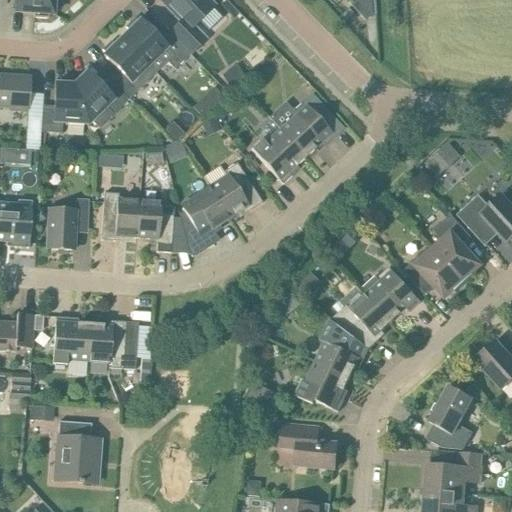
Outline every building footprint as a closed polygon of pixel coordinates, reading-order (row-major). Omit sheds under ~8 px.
[(49,15),(49,11),(54,11),(54,0),(17,0),(16,13),(34,14),(49,15)] [(170,33),(191,55),(206,40),(194,27),(215,6),(209,0),(161,0),(160,1),(181,22),(170,33)] [(373,17),(372,0),(359,0),(352,7),(366,23),(373,17)] [(346,21),(353,15),(348,10),(341,16),(346,21)] [(129,31),(122,38),(157,73),(167,63),(175,70),(191,55),(170,33),(158,21),(157,22),(164,29),(156,37),(140,21),(138,22),(135,19),(126,28),(129,31)] [(104,56),(120,72),(112,80),(130,99),(157,73),(122,38),(115,45),(111,42),(102,50),(106,54),(104,56)] [(244,80),(236,67),(223,76),(231,89),(244,80)] [(87,73),(74,85),(89,126),(92,122),(99,129),(114,115),(130,99),(112,80),(103,89),(87,73)] [(28,110),(30,76),(0,74),(0,104),(10,106),(10,108),(28,110)] [(63,124),(89,126),(74,85),(56,84),(54,107),(42,106),(40,133),(63,134),(63,124)] [(224,99),(214,89),(194,108),(204,118),(224,99)] [(249,97),(242,89),(233,97),(240,104),(249,97)] [(296,116),(281,130),(306,158),(321,144),(325,148),(335,138),(320,121),(304,103),(293,113),(296,116)] [(200,125),(206,139),(220,133),(214,119),(200,125)] [(173,123),(163,133),(174,144),(184,134),(173,123)] [(294,176),(290,172),(306,158),(281,130),(265,145),(262,141),(251,151),(283,186),(294,176)] [(438,179),(461,158),(450,145),(426,165),(438,179)] [(0,156),(0,164),(16,165),(17,150),(0,149),(0,156)] [(110,168),(111,156),(98,156),(97,167),(110,168)] [(227,176),(210,188),(230,219),(248,208),(250,212),(263,204),(237,164),(225,172),(227,176)] [(230,219),(210,188),(183,205),(182,210),(183,212),(179,215),(189,255),(205,245),(207,249),(219,241),(213,231),(230,219)] [(115,242),(116,237),(136,239),(139,201),(118,200),(119,195),(104,194),(101,241),(115,242)] [(479,241),(493,229),(508,246),(511,242),(511,209),(502,198),(490,209),(479,197),(457,217),(479,241)] [(0,240),(14,242),(14,247),(28,248),(32,201),(17,200),(17,204),(0,203),(0,240)] [(74,251),(75,226),(88,226),(89,201),(76,200),(75,211),(49,210),(47,250),(74,251)] [(161,203),(139,201),(136,239),(157,240),(156,253),(171,254),(174,208),(161,207),(161,203)] [(443,243),(433,251),(465,285),(473,277),(472,276),(481,268),(463,247),(471,239),(451,217),(434,232),(443,243)] [(335,246),(330,251),(338,259),(343,255),(335,246)] [(416,268),(413,265),(404,273),(423,295),(432,286),(445,301),(454,292),(455,294),(465,285),(433,251),(432,253),(430,252),(429,252),(427,251),(426,251),(424,251),(423,252),(421,253),(420,253),(419,255),(418,256),(417,257),(416,259),(416,260),(416,262),(416,263),(416,265),(417,266),(416,268)] [(368,295),(366,296),(391,324),(407,310),(410,314),(421,304),(389,269),(379,279),(382,282),(381,283),(376,278),(364,291),(368,295)] [(320,283),(310,272),(295,286),(305,297),(320,283)] [(280,300),(292,313),(302,305),(290,291),(280,300)] [(338,315),(330,322),(369,351),(379,342),(376,338),(391,324),(366,296),(351,310),(347,307),(338,315)] [(147,301),(137,301),(137,309),(147,309),(147,301)] [(0,352),(16,353),(16,349),(32,350),(33,316),(18,316),(17,324),(0,323),(0,352)] [(69,324),(70,319),(55,318),(52,365),(66,366),(67,362),(88,363),(90,326),(69,324)] [(90,326),(88,363),(109,365),(108,369),(135,371),(138,324),(112,322),(111,327),(90,326)] [(325,345),(316,364),(350,380),(359,361),(363,363),(369,351),(330,322),(321,343),(325,345)] [(511,351),(507,356),(496,344),(476,362),(503,392),(511,383),(511,351)] [(148,383),(149,359),(145,359),(140,359),(139,383),(143,383),(148,383)] [(313,406),(315,402),(338,414),(345,401),(340,399),(350,380),(316,364),(306,382),(302,380),(294,397),(313,406)] [(29,400),(30,382),(12,380),(10,399),(29,400)] [(472,401),(448,387),(429,422),(439,427),(430,442),(442,449),(463,451),(473,434),(458,426),(472,401)] [(270,416),(277,402),(251,390),(245,403),(270,416)] [(29,421),(54,423),(54,409),(30,408),(29,421)] [(90,441),(91,425),(59,423),(55,482),(97,485),(100,441),(90,441)] [(334,471),(336,445),(317,444),(319,429),(283,426),(281,449),(297,451),(295,468),(334,471)] [(426,467),(424,492),(464,496),(465,484),(479,485),(481,457),(455,455),(454,470),(426,467)] [(261,499),(262,484),(246,482),(245,498),(261,499)] [(476,511),(477,510),(463,509),(464,496),(424,492),(422,511),(476,511)] [(278,501),(276,511),(322,511),(323,505),(278,501)]
